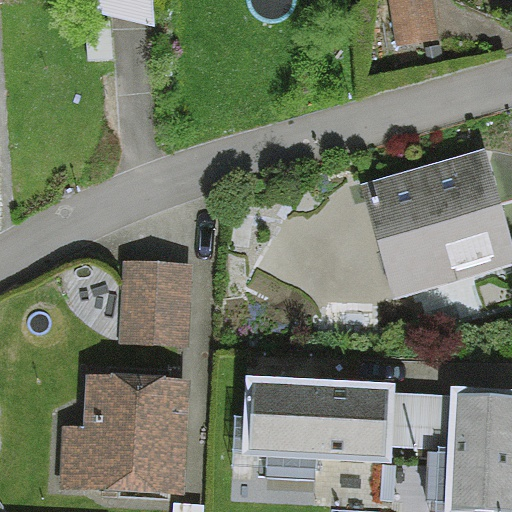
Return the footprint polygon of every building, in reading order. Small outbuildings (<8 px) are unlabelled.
[(391,0),(399,48),(429,43),(421,0),(391,0)] [(365,203),(390,292),(507,259),(481,170),(365,203)] [(126,257),(122,341),(183,344),(188,260),(126,257)] [(167,492),(170,493),(175,393),(136,391),(128,381),(115,381),(105,389),(92,388),(87,488),(167,492)] [(313,459),(381,463),(384,397),(249,391),(246,456),(264,457),(263,481),(311,484),(313,459)] [(448,511),(511,511),(511,403),(454,401),(451,459),(426,458),(424,507),(449,508),(448,511)]
